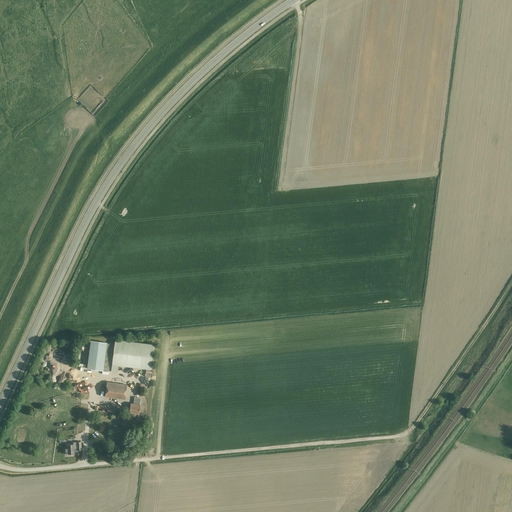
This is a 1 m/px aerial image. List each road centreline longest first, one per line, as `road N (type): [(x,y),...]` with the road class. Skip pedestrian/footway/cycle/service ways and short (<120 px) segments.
road 1 (primary): [(0,405),(117,165),(161,111),(296,0)]
road 2 (unclassified): [(0,466),(36,470),(393,436)]
road 3 (track): [(393,436),(413,427),(511,283)]
road 4 (track): [(0,318),(57,200)]
